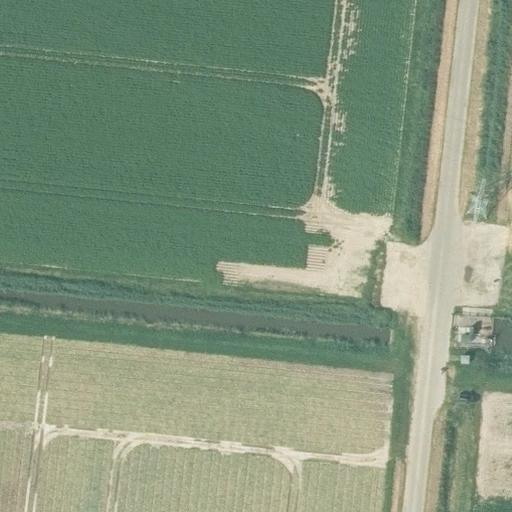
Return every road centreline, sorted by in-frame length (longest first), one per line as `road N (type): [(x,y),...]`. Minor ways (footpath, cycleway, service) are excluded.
road 1 (unclassified): [(411,511),(467,0)]
road 2 (track): [(433,315),(0,269)]
